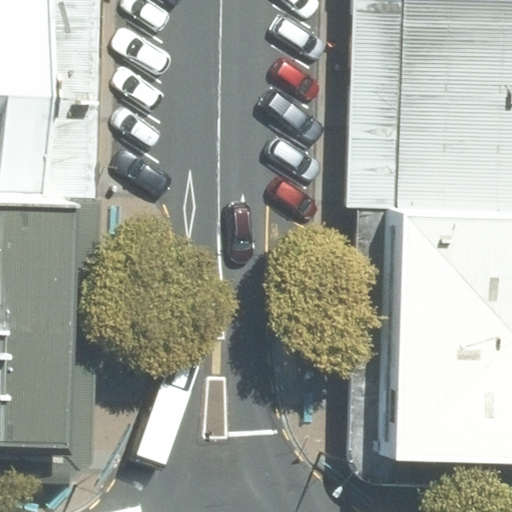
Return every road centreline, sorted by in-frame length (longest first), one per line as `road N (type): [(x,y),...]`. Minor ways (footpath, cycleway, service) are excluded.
road 1 (tertiary): [(152,504),(217,245)]
road 2 (tertiary): [(217,245),(252,492)]
road 3 (tertiary): [(220,0),(217,245)]
